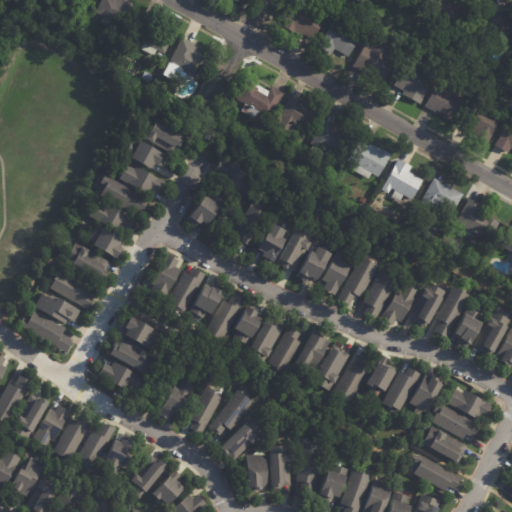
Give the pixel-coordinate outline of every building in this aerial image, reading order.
[(100,21),(103,15),(96,11),(101,0),(131,0),(130,4),(136,7),(127,27),(117,22),(114,28),(100,21)] [(450,0),(449,1),(462,14),(448,28),(426,6),(431,0),(450,0)] [(312,38),(298,30),(296,33),(284,26),(295,5),(325,21),(316,39),(312,38)] [(77,6),(88,13),(84,19),(73,13),(77,6)] [(484,39),(479,17),(511,10),(511,14),(511,32),(506,34),(507,39),(495,41),(495,37),(484,39)] [(145,14),(177,30),(165,53),(157,50),(155,55),(142,49),(145,43),(133,37),(140,22),(136,20),(139,14),(143,16),(144,14),(145,14)] [(330,53),(320,48),(333,23),(361,38),(350,58),(337,51),(334,56),(330,53)] [(177,37),(193,46),(190,51),(200,57),(189,77),(163,63),(177,37)] [(364,71),(354,65),(366,44),(371,47),(375,41),(391,49),(387,56),(396,61),(384,82),(364,71)] [(409,99),(404,95),(406,92),(394,85),(406,64),(434,80),(420,105),(409,99)] [(139,70),(147,74),(143,81),(136,78),(139,70)] [(251,82),(262,89),(265,83),(279,91),(265,114),(255,108),(250,117),(235,108),(241,99),(238,98),(249,80),(251,82)] [(438,113),(425,106),(437,85),(446,89),(449,84),(458,89),(455,95),(465,101),(453,122),(438,113)] [(291,101),(313,113),(302,131),(293,127),(289,134),(273,124),(277,117),(273,116),(284,97),(291,101)] [(478,129),(468,124),(476,108),(501,122),(490,142),(476,135),(479,130),(478,129)] [(157,122),(186,138),(180,150),(177,149),(174,154),(147,139),(148,137),(141,133),(148,120),(155,125),(157,122)] [(328,122),(355,138),(342,160),(312,143),(325,121),(328,122)] [(511,149),(510,148),(508,153),(495,146),(508,123),(511,125),(511,149)] [(361,141),(371,145),(372,143),(393,153),(382,177),(373,173),(370,178),(353,170),(356,163),(350,161),(360,140),(361,141)] [(155,163),(152,168),(133,157),(132,158),(125,154),(132,141),(139,146),(142,141),(165,153),(160,162),(157,160),(155,163)] [(400,159),(414,166),(411,172),(424,179),(413,199),(405,195),(401,202),(393,197),(397,190),(393,188),(390,193),(383,190),(400,158),(400,159)] [(219,179),(223,174),(217,171),(223,159),(252,175),(249,179),(257,184),(250,197),(219,179)] [(137,167),(166,183),(159,195),(153,191),(150,196),(121,179),(128,165),(135,170),(137,167)] [(144,212),(144,213),(134,208),(131,213),(100,195),(105,187),(99,184),(104,175),(149,200),(145,206),(147,207),(144,212)] [(436,178),(465,194),(451,219),(432,209),(428,216),(422,212),(425,206),(421,204),(436,177),(436,178)] [(207,224),(202,220),(200,223),(199,222),(196,227),(187,220),(205,194),(208,195),(211,191),(221,198),(218,203),(220,205),(207,224)] [(472,198),(484,205),(480,212),(487,216),(487,215),(501,222),(491,241),(478,234),(475,239),(465,233),(468,228),(458,222),(471,198),(472,198)] [(249,244),(246,242),(242,248),(230,242),(256,199),(266,206),(263,211),(269,214),(251,245),(249,244)] [(129,231),(122,228),(119,233),(89,216),(96,202),(104,207),(106,204),(135,219),(129,231)] [(286,229),(288,231),(285,237),(288,239),(276,262),(264,256),(265,253),(260,250),(275,223),(286,229)] [(293,271),(277,262),(297,226),(315,236),(312,242),(313,242),(309,250),(308,249),(296,272),(293,271)] [(511,227),(511,251),(500,245),(511,226),(511,227)] [(102,229),(122,239),(119,246),(122,248),(121,250),(123,251),(118,259),(93,246),(94,244),(87,239),(94,227),(101,231),(102,229)] [(430,234),(439,239),(436,243),(427,238),(430,234)] [(68,236),(74,239),(69,247),(63,244),(68,236)] [(109,263),(105,270),(108,272),(103,281),(65,261),(74,243),(90,251),(89,253),(109,263)] [(319,244),(332,251),(318,278),(311,274),(310,276),(309,275),(306,281),(297,277),(312,249),(315,251),(319,244)] [(326,291),(323,289),(326,283),(322,281),(338,249),(352,257),(348,265),(351,267),(335,296),(326,291)] [(176,258),(179,260),(176,267),(181,269),(164,300),(150,292),(155,285),(151,283),(168,254),(176,258)] [(363,255),(379,264),(361,296),(355,293),(350,303),(347,302),(346,304),(337,299),(362,255),(363,255)] [(194,267),(206,274),(183,312),(167,303),(185,271),(190,274),(194,267)] [(369,313),(365,311),(369,304),(364,301),(382,269),(399,279),(377,318),(369,313)] [(88,290),(86,294),(93,298),(87,309),(49,288),(58,271),(89,289),(88,290)] [(438,286),(446,291),(443,296),(445,297),(430,323),(428,322),(425,327),(413,320),(414,320),(409,316),(430,281),(438,286)] [(419,290),(402,321),(397,318),(394,324),(382,318),(398,288),(402,291),(406,283),(419,290)] [(211,286),(215,288),(216,286),(218,288),(218,286),(227,292),(214,314),(209,311),(205,318),(192,311),(209,284),(211,286)] [(464,292),(470,296),(446,339),(437,334),(438,333),(435,332),(441,321),(436,318),(454,287),(464,292)] [(248,297),(220,346),(212,342),(215,336),(206,331),(224,299),(229,302),(235,291),(241,294),(242,293),(248,297)] [(76,319),(74,322),(69,319),(65,324),(35,307),(43,293),(58,302),(60,298),(81,310),(76,319)] [(257,311),(259,311),(257,315),(262,318),(252,337),(250,336),(246,344),(232,337),(237,329),(235,328),(247,305),(252,308),(253,306),(258,309),(257,311)] [(476,311),(482,315),(479,319),(484,322),(472,344),(470,343),(467,348),(463,345),(462,346),(456,343),(459,337),(453,334),(468,307),(476,311)] [(511,326),(496,352),(494,351),(492,355),(475,346),(495,310),(511,319),(509,325),(511,326)] [(65,330),(63,335),(72,340),(70,343),(72,344),(67,353),(19,325),(24,317),(29,320),(34,311),(66,329),(65,330)] [(157,338),(151,349),(127,336),(130,330),(127,329),(133,317),(155,330),(152,334),(157,338)] [(278,324),(283,328),(272,348),(274,349),(270,356),(268,355),(264,363),(247,353),(251,345),(253,346),(269,319),(278,324)] [(299,333),(301,335),(298,340),(302,343),(295,354),(296,355),(285,375),(277,371),(279,369),(268,363),(289,327),(299,333)] [(511,365),(511,367),(501,361),(502,360),(496,357),(511,327),(511,365)] [(325,336),(327,337),(325,339),(331,342),(314,372),(306,367),(307,366),(298,361),(313,333),(318,336),(320,333),(325,336)] [(117,343),(120,338),(141,351),(142,349),(150,354),(149,355),(155,358),(146,374),(111,354),(117,343)] [(344,349),(345,349),(344,351),(349,354),(329,389),(314,381),(333,347),(337,349),(339,346),(344,349)] [(362,355),(366,357),(367,356),(375,360),(350,404),(333,394),(351,363),(356,366),(362,355)] [(102,368),(105,363),(110,367),(113,362),(144,380),(139,390),(131,386),(128,392),(98,374),(102,368)] [(379,362),(389,367),(390,366),(397,370),(385,391),(376,386),(375,388),(367,384),(379,362)] [(409,368),(421,374),(400,411),(392,407),(391,409),(382,403),(400,372),(405,375),(409,368)] [(426,375),(432,379),(435,375),(444,380),(443,383),(445,384),(428,414),(409,403),(426,375)] [(21,376),(26,378),(26,377),(32,381),(8,425),(0,420),(0,400),(9,383),(15,386),(21,376)] [(196,386),(181,414),(175,411),(170,420),(159,414),(175,385),(178,386),(182,378),(196,386)] [(216,389),(217,390),(216,392),(222,396),(202,433),(194,428),(196,424),(188,419),(207,384),(216,389)] [(230,430),(227,427),(221,435),(210,427),(242,385),(249,390),(246,394),(255,401),(232,431),(230,430)] [(455,390),(462,394),(464,391),(492,406),(486,418),(480,415),(478,420),(448,403),(455,390)] [(9,431),(25,440),(46,402),(29,393),(9,431)] [(46,404),(32,441),(45,446),(47,439),(54,441),(66,411),(46,404)] [(474,438),(467,434),(464,439),(432,421),(437,412),(440,413),(444,406),(480,426),(474,438)] [(79,418),(91,425),(70,461),(53,452),(71,421),(76,424),(79,418)] [(246,419),(220,446),(233,461),(256,438),(253,433),(258,426),(246,419)] [(103,423),(109,426),(110,425),(115,428),(87,479),(79,475),(83,467),(74,462),(92,431),(97,434),(103,423)] [(466,448),(463,453),(464,453),(458,464),(430,448),(430,449),(422,444),(432,428),(440,432),(441,431),(448,435),(447,436),(466,448)] [(122,439),(134,445),(123,468),(119,466),(116,474),(102,467),(115,440),(121,443),(122,439)] [(289,486),(281,486),(281,487),(271,487),(270,446),(288,445),(289,486)] [(302,446),(313,447),(313,449),(321,450),(314,491),(304,489),(305,483),(296,481),(302,446)] [(3,488),(0,486),(0,456),(3,458),(7,451),(21,458),(4,489),(3,488)] [(457,491),(449,487),(447,492),(414,474),(419,464),(415,462),(419,454),(463,479),(457,491)] [(265,489),(263,489),(263,490),(255,490),(255,491),(248,492),(246,456),(265,455),(267,489),(265,489)] [(41,464),(26,456),(9,489),(24,497),(41,464)] [(161,461),(162,460),(170,466),(148,492),(147,492),(140,499),(126,487),(151,456),(159,463),(161,461)] [(336,465),(347,469),(344,475),(347,476),(339,497),(333,494),(331,497),(330,497),(328,502),(320,498),(322,494),(320,493),(328,469),(330,470),(332,463),(336,465)] [(365,468),(373,471),(357,511),(343,511),(345,506),(340,504),(353,470),(362,473),(364,468),(365,468)] [(163,506),(182,488),(176,482),(180,478),(173,470),(150,491),(163,506)] [(61,489),(47,511),(37,511),(34,510),(45,491),(40,487),(44,480),(61,489)] [(376,480),(394,487),(385,511),(365,511),(363,511),(374,480),(376,480)] [(51,511),(67,481),(84,490),(72,511),(51,511)] [(404,489),(402,494),(409,497),(407,503),(412,506),(409,511),(388,511),(397,486),(404,488),(404,489)] [(93,511),(94,494),(103,495),(103,501),(113,501),(112,511),(93,511)] [(431,497),(440,500),(438,506),(440,507),(438,511),(415,511),(422,494),(431,497)] [(199,495),(207,505),(198,511),(168,511),(189,495),(192,499),(198,495),(199,495)]
